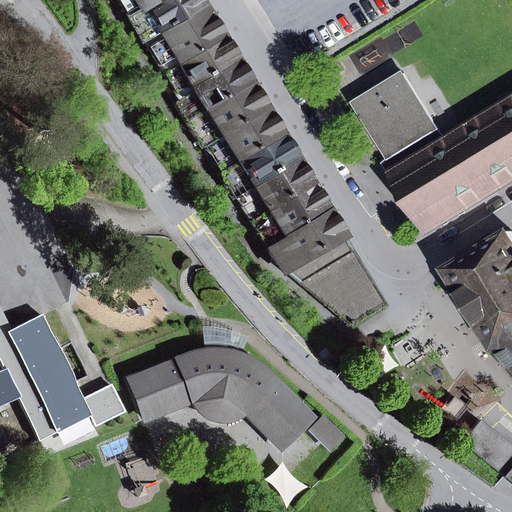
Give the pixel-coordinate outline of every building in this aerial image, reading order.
[(131,13),(143,5),(139,0),(115,0),(125,16),(128,15),(131,13)] [(197,0),(153,0),(143,6),(158,31),(201,5),(197,0)] [(158,31),(143,6),(143,5),(131,13),(128,15),(125,16),(141,43),(144,42),(159,32),(158,31)] [(159,32),(178,62),(220,37),(201,5),(158,31),(159,32)] [(178,62),(159,32),(144,42),(163,73),(179,64),(178,62)] [(179,64),(191,83),(192,86),(234,60),(220,37),(178,62),(179,64)] [(195,91),(206,109),(248,84),(234,60),(192,86),(195,91)] [(191,83),(179,64),(163,73),(175,93),(191,83)] [(400,172),(447,143),(405,74),(357,104),(395,164),(400,172)] [(206,109),(207,110),(222,135),(264,109),(248,84),(206,109)] [(206,109),(195,91),(174,104),(185,123),(207,110),(206,109)] [(511,102),(447,143),(400,172),(397,173),(431,229),(511,179),(511,102)] [(222,136),(238,160),(279,134),(264,109),(222,135),(222,136)] [(222,135),(207,110),(185,123),(202,149),(204,148),(222,136),(222,135)] [(254,187),(296,160),(279,134),(238,160),(238,161),(219,172),(218,173),(234,199),(236,198),(254,187)] [(238,160),(222,136),(204,148),(205,149),(208,146),(213,155),(210,157),(219,172),(238,161),(238,160)] [(210,157),(213,155),(208,146),(205,149),(210,157)] [(268,210),(310,184),(296,160),(254,187),(236,198),(251,220),(268,210)] [(268,210),(283,235),(325,209),(310,184),(268,210)] [(265,248),(276,264),(284,271),(341,235),(325,209),(283,235),(284,236),(265,248)] [(283,235),(268,210),(251,220),(253,224),(251,225),(265,248),(284,236),(283,235)] [(478,318),(497,351),(511,343),(511,231),(449,270),(478,318)] [(284,271),(350,326),(384,305),(341,235),(284,271)] [(0,336),(9,332),(0,313),(0,336)] [(88,415),(85,410),(81,400),(73,385),(56,350),(40,317),(9,332),(0,336),(0,363),(38,440),(88,415)] [(236,349),(241,350),(246,339),(224,330),(200,327),(203,353),(222,353),(224,341),(237,344),(236,349)] [(185,357),(128,379),(144,419),(191,401),(201,413),(217,420),(231,419),(243,412),(278,447),(309,418),(264,372),(247,361),(235,356),(236,349),(237,344),(224,341),(222,353),(203,353),(185,357)] [(89,377),(72,342),(56,350),(73,385),(89,377)] [(511,343),(497,351),(511,366),(511,343)] [(85,410),(88,415),(94,427),(123,412),(110,386),(96,392),(101,402),(85,410)] [(85,410),(101,402),(96,392),(81,400),(85,410)] [(450,428),(466,407),(453,397),(437,417),(450,428)] [(309,430),(328,449),(341,437),(322,418),(309,430)] [(511,447),(479,420),(461,443),(503,477),(511,466),(511,447)] [(511,483),(511,466),(503,477),(511,483)]
